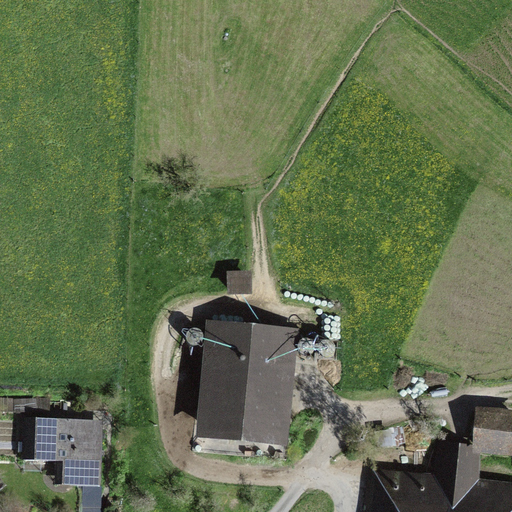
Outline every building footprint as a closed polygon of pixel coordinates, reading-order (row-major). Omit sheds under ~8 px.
[(247,279),(230,279),(229,295),(247,295),(247,279)] [(218,329),(209,418),(195,417),(192,451),(286,460),(290,426),(277,424),(286,335),(218,329)] [(511,451),(511,416),(481,414),(478,448),(511,451)] [(72,462),(71,485),(99,486),(102,429),(85,429),(86,420),(24,418),(22,460),(72,462)] [(378,446),(405,442),(403,428),(375,432),(378,446)] [(366,511),(511,511),(511,496),(473,492),(478,448),(441,443),(436,488),(370,481),(366,511)]
